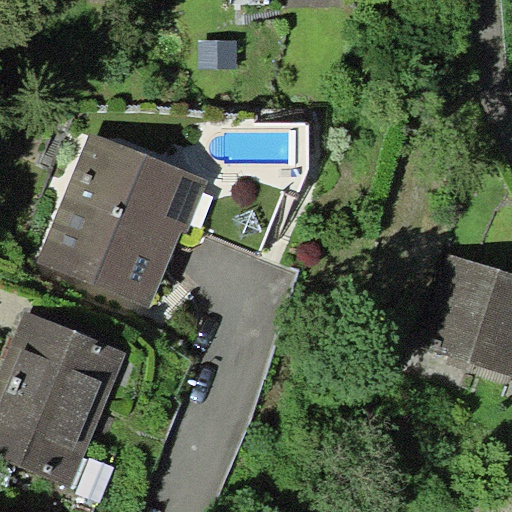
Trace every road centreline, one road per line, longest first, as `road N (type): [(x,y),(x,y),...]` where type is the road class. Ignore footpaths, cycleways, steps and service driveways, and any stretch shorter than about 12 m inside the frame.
road 1 (residential): [(262,328),(192,511)]
road 2 (residential): [(484,0),(511,148)]
